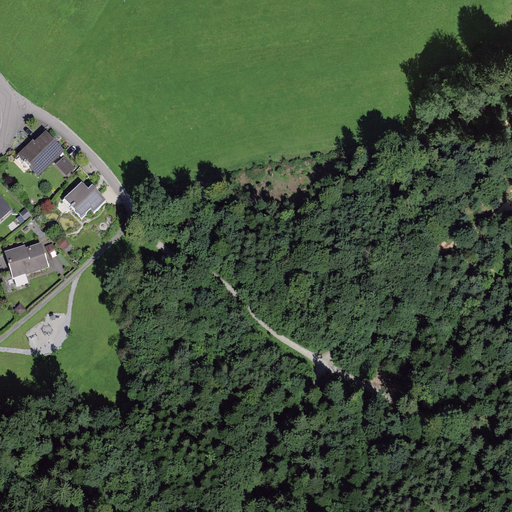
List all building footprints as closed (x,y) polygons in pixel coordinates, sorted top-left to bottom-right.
[(59,156),(42,138),(37,143),(34,140),(17,156),(36,177),(59,156)] [(66,156),(57,164),(68,177),(77,168),(66,156)] [(82,184),(65,201),(82,219),(91,211),(94,214),(107,203),(93,187),(88,191),(82,184)] [(0,219),(9,212),(0,202),(0,219)] [(44,271),(38,248),(19,253),(18,250),(3,254),(12,288),(26,285),(23,276),(44,271)]
